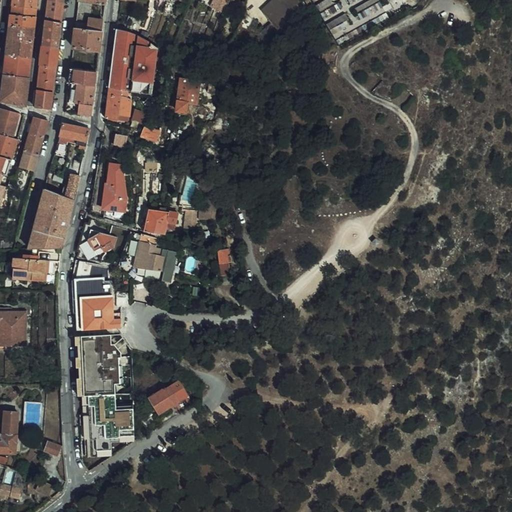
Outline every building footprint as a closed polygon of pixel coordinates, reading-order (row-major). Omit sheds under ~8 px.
[(13,0),(13,6),(37,9),(38,0),(13,0)] [(48,0),(47,20),(62,23),(65,1),(62,0),(48,0)] [(277,7),(279,10),(292,0),(264,0),(259,5),(262,10),(266,7),(270,12),(277,7)] [(300,3),(297,0),(292,0),(279,10),(266,20),(270,24),(300,3)] [(90,17),(92,4),(79,2),(77,26),(86,27),(88,17),(90,17)] [(330,19),(326,21),(337,38),(355,26),(341,4),(326,13),(330,19)] [(259,5),(256,7),(266,20),(279,10),(277,7),(270,12),(266,7),(262,10),(259,5)] [(10,25),(35,28),(37,9),(13,6),(10,25)] [(88,30),(102,31),(104,20),(89,19),(88,30)] [(43,46),(59,49),(62,23),(47,20),(43,46)] [(7,55),(31,59),(35,28),(10,25),(7,55)] [(126,26),(116,25),(109,83),(121,85),(129,87),(130,86),(152,87),(159,45),(143,33),(126,26)] [(102,31),(88,30),(76,28),(74,49),(99,51),(102,31)] [(41,66),(56,68),(59,49),(43,46),(41,66)] [(5,75),(29,79),(31,59),(7,55),(5,75)] [(38,90),(54,92),(56,68),(41,66),(38,90)] [(97,72),(93,72),(85,70),(71,69),(69,83),(77,84),(77,88),(95,90),(97,72)] [(29,79),(5,75),(2,101),(26,105),(29,79)] [(190,106),(199,107),(202,84),(184,81),(179,112),(188,114),(190,106)] [(120,93),(121,85),(109,83),(105,114),(117,115),(118,111),(128,112),(130,98),(125,93),(120,93)] [(220,87),(207,84),(205,93),(214,95),(219,93),(220,87)] [(80,103),(79,114),(92,116),(95,90),(77,88),(75,103),(80,103)] [(36,108),(52,110),(54,92),(38,90),(36,108)] [(190,106),(188,114),(198,115),(199,107),(190,106)] [(20,113),(2,108),(0,112),(0,121),(17,126),(20,113)] [(142,122),(146,111),(135,108),(132,119),(142,122)] [(30,133),(44,137),(49,122),(34,117),(30,133)] [(0,121),(0,133),(14,137),(17,126),(0,121)] [(90,130),(64,124),(60,135),(59,138),(58,140),(67,142),(80,145),(79,149),(85,150),(86,143),(88,137),(90,130)] [(160,142),(162,133),(145,129),(141,136),(157,141),(160,142)] [(18,139),(14,137),(0,133),(0,155),(12,159),(18,139)] [(44,137),(30,133),(25,151),(36,154),(36,156),(39,157),(44,137)] [(130,137),(116,134),(114,145),(128,148),(130,137)] [(36,156),(24,153),(20,168),(34,172),(39,157),(36,156)] [(0,173),(3,174),(7,175),(12,159),(0,155),(0,173)] [(111,164),(105,209),(125,212),(127,200),(126,200),(126,197),(122,166),(111,164)] [(71,174),(68,186),(77,189),(80,176),(71,174)] [(30,249),(62,250),(75,199),(45,189),(43,200),(30,249)] [(182,207),(182,211),(186,211),(186,210),(187,210),(188,207),(190,197),(181,195),(178,206),(182,207)] [(148,208),(144,230),(157,233),(164,234),(166,227),(167,221),(168,211),(148,208)] [(169,208),(168,211),(167,221),(175,223),(178,209),(169,208)] [(184,228),(196,229),(197,211),(187,210),(186,210),(186,211),(184,228)] [(80,245),(79,247),(78,251),(81,252),(82,251),(84,250),(85,249),(87,249),(92,230),(90,223),(89,223),(88,226),(86,231),(80,245)] [(116,247),(119,237),(92,230),(87,249),(97,251),(103,247),(107,251),(116,247)] [(157,239),(158,238),(156,237),(141,234),(139,240),(137,254),(134,267),(159,271),(162,255),(163,248),(155,246),(157,239)] [(7,242),(1,242),(1,248),(3,249),(15,249),(17,240),(9,240),(7,242)] [(217,249),(218,264),(226,263),(225,249),(217,249)] [(47,261),(60,262),(61,254),(39,252),(38,260),(15,257),(13,279),(44,282),(44,274),(46,274),(47,261)] [(90,277),(90,305),(116,305),(116,294),(113,294),(113,277),(90,277)] [(0,347),(13,347),(13,344),(27,344),(27,311),(13,311),(13,308),(0,307),(0,347)] [(113,335),(77,337),(79,398),(117,396),(116,386),(121,386),(120,360),(123,360),(123,354),(117,347),(113,347),(113,335)] [(173,406),(171,402),(189,389),(180,376),(151,397),(163,412),(173,406)] [(171,402),(173,406),(191,393),(189,389),(171,402)] [(85,410),(80,415),(84,456),(113,456),(113,442),(137,442),(136,395),(84,397),(85,410)] [(3,437),(0,437),(0,449),(21,451),(23,433),(17,432),(19,410),(6,409),(3,431),(4,431),(3,437)] [(38,446),(59,454),(62,445),(48,439),(40,438),(38,446)] [(48,496),(53,486),(40,479),(35,489),(48,496)] [(21,488),(1,483),(0,482),(0,493),(19,498),(21,488)]
